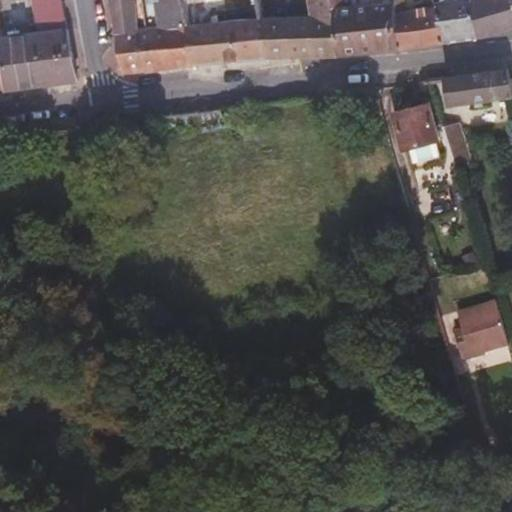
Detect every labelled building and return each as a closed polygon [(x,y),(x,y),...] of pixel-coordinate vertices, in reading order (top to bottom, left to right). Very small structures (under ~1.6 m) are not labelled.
[(110,0),(121,74),(153,70),(194,66),(187,25),(182,0),(160,0),(161,3),(167,25),(148,27),(147,21),(137,22),(135,6),(144,6),(143,0),(110,0)] [(286,58),(342,55),(330,0),(310,0),(312,15),(262,18),(267,58),(286,58)] [(355,55),(401,51),(393,2),(358,6),(357,0),(330,0),(342,55),(355,55)] [(446,43),(434,3),(408,10),(407,0),(392,0),(393,2),(401,51),(446,43)] [(432,0),(434,3),(446,43),(480,38),(472,4),(472,0),(448,0),(432,0)] [(511,0),(472,0),(472,4),(480,38),(510,29),(511,28),(511,0)] [(0,32),(2,49),(8,87),(77,77),(69,31),(67,16),(41,20),(43,34),(21,38),(23,31),(21,16),(8,17),(6,11),(0,12),(0,32)] [(267,58),(262,18),(237,19),(187,25),(194,66),(260,58),(267,58)] [(511,94),(511,79),(510,68),(480,74),(448,78),(450,104),(511,94)] [(428,104),(395,114),(406,149),(412,148),(416,162),(440,154),(436,140),(438,139),(428,104)] [(247,121),(246,106),(200,112),(203,131),(238,126),(238,122),(247,121)] [(188,114),(168,116),(170,128),(190,125),(188,114)] [(460,121),(443,120),(449,141),(457,166),(473,162),(460,121)] [(448,167),(424,175),(428,188),(452,181),(448,167)] [(465,191),(469,204),(480,201),(476,188),(465,191)] [(463,359),(508,344),(495,300),(456,313),(457,315),(450,318),(453,325),(460,323),(465,339),(458,342),(463,359)] [(181,511),(183,510),(180,503),(174,499),(169,501),(167,503),(164,509),(165,511),(181,511)]
